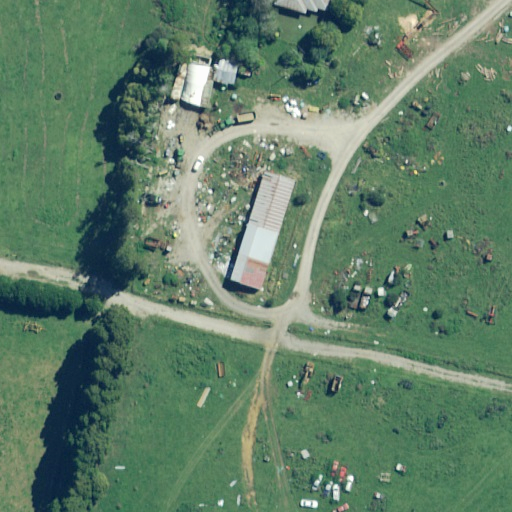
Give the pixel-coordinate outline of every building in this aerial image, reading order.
[(334,0),(273,0),(272,5),(307,15),(308,10),(319,13),(320,9),(331,12),(334,0)] [(235,86),(237,74),(251,76),(254,62),(239,60),(241,51),(219,47),(210,45),(207,59),(217,61),(213,82),(235,86)] [(245,92),(239,105),(248,110),(254,97),(245,92)] [(316,148),(295,142),(288,171),(309,176),(316,148)] [(297,182),(266,172),(231,281),(262,291),(267,275),(273,258),(297,182)]
